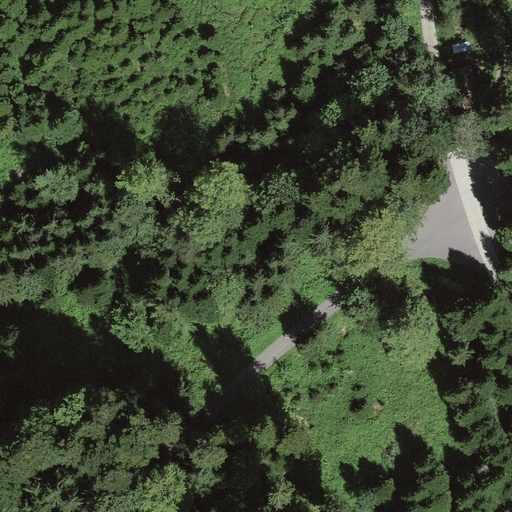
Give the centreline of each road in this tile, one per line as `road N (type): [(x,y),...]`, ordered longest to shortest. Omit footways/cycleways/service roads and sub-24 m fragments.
road 1 (unclassified): [(120,511),(196,420),(385,258),(432,229),(473,212),(511,314)]
road 2 (track): [(428,0),(473,212),(511,200)]
road 3 (track): [(473,212),(511,39)]
